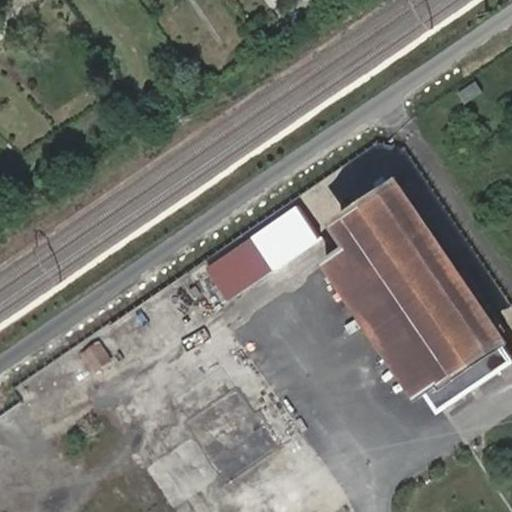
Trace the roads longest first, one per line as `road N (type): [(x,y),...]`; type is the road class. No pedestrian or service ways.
road 1 (unclassified): [(0,364),(385,98),(511,22)]
road 2 (unknown): [(266,317),(364,462),(373,488)]
